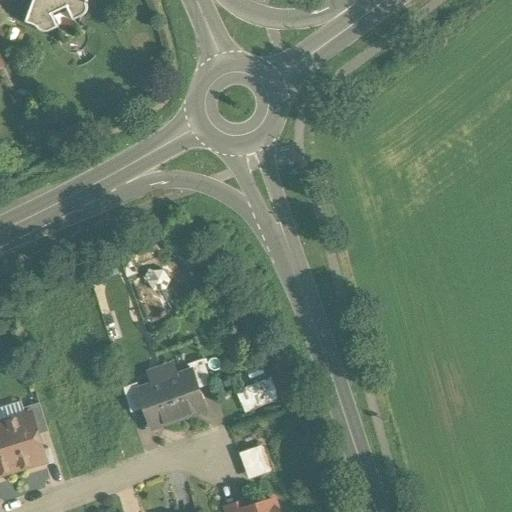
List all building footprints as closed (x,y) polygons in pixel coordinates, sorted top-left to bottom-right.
[(89,0),(35,0),(32,11),(28,13),(29,17),(27,23),(38,27),(39,29),(40,31),(41,32),(44,33),(47,34),(50,33),(60,28),(54,17),(55,15),(68,9),(69,10),(75,22),(85,17),(88,14),(89,11),(89,8),(89,6),(88,4),(89,0)] [(147,274),(158,290),(174,280),(163,263),(147,274)] [(203,360),(189,365),(191,372),(193,372),(199,389),(212,384),(203,360)] [(191,372),(167,381),(179,420),(206,409),(199,389),(193,372),(191,372)] [(234,393),(243,412),(275,396),(267,378),(234,393)] [(141,390),(140,391),(146,408),(153,428),(179,420),(167,381),(141,390)] [(138,383),(125,388),(132,413),(146,408),(140,391),(141,390),(138,383)] [(41,403),(24,408),(27,417),(32,416),(38,435),(49,432),(41,403)] [(27,417),(3,425),(17,469),(46,460),(38,435),(32,416),(27,417)] [(0,425),(0,474),(17,469),(3,425),(0,425)] [(242,448),(251,475),(273,468),(264,441),(242,448)] [(248,509),(241,511),(240,511),(278,511),(275,500),(248,509)] [(246,503),(227,508),(228,511),(240,511),(241,511),(248,509),(246,503)]
